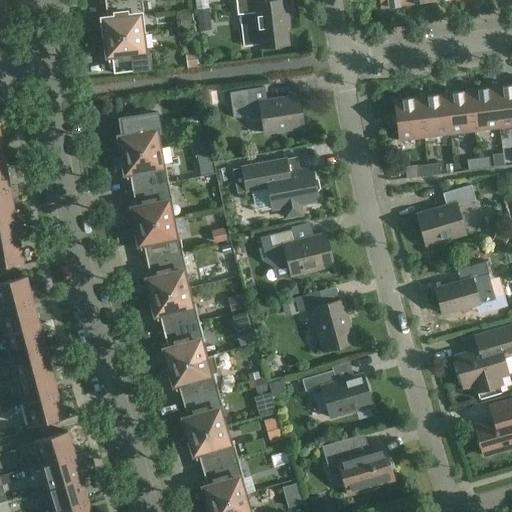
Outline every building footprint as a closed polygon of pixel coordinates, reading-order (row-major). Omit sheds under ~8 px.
[(141,0),(118,0),(104,1),(106,19),(103,20),(105,38),(141,34),(139,18),(144,17),(141,0)] [(235,0),(237,15),(256,13),(260,48),(288,44),(285,19),(288,19),(285,0),(282,0),(265,2),(264,0),(235,0)] [(406,5),(405,0),(378,0),(380,8),(406,5)] [(197,11),(199,24),(210,23),(208,10),(197,11)] [(191,15),(180,17),(182,29),(193,28),(191,15)] [(141,34),(105,38),(107,56),(111,56),(113,74),(150,69),(148,49),(143,50),(141,34)] [(188,69),(198,67),(196,51),(188,52),(189,56),(186,56),(188,69)] [(499,128),(511,126),(511,85),(494,87),(499,128)] [(264,87),(239,91),(230,93),(233,118),(260,114),(263,133),(303,127),(298,97),(266,102),(264,87)] [(474,131),(499,128),(494,87),(469,91),(474,131)] [(449,134),(474,131),(469,91),(444,94),(449,134)] [(419,97),(424,137),(449,134),(444,94),(419,97)] [(398,141),(424,137),(419,97),(393,100),(398,141)] [(122,155),(157,149),(155,133),(160,132),(156,112),(119,118),(122,136),(119,137),(122,155)] [(157,149),(122,155),(125,173),(129,173),(132,190),(168,183),(165,164),(160,165),(157,149)] [(208,153),(192,156),(194,172),(211,169),(208,153)] [(503,154),(494,155),(495,166),(504,166),(503,154)] [(489,157),(477,158),(479,169),(490,168),(489,157)] [(479,169),(477,158),(466,160),(468,171),(479,169)] [(272,210),(283,208),(285,218),(301,214),(299,204),(317,201),(311,168),(287,173),(285,159),(232,170),(237,193),(268,187),(272,210)] [(439,163),(427,165),(429,176),(440,174),(439,163)] [(416,166),(418,177),(429,176),(427,165),(416,166)] [(0,167),(0,192),(9,191),(5,167),(0,167)] [(168,183),(132,190),(135,208),(131,208),(135,227),(170,219),(167,203),(172,202),(168,183)] [(442,193),(446,206),(416,214),(426,245),(464,234),(456,206),(475,200),(470,185),(442,193)] [(0,192),(0,216),(14,214),(9,191),(0,192)] [(0,216),(0,241),(18,238),(14,214),(0,216)] [(170,219),(135,227),(139,244),(142,244),(146,261),(182,253),(178,234),(174,235),(170,219)] [(496,228),(491,241),(504,246),(509,234),(496,228)] [(224,229),(212,232),(215,245),(228,242),(224,229)] [(325,234),(294,242),(291,230),(260,238),(264,258),(274,263),(287,260),(291,275),(332,265),(325,234)] [(18,238),(0,241),(0,266),(23,263),(18,238)] [(228,245),(219,247),(221,252),(224,254),(230,253),(228,245)] [(182,253),(146,261),(150,278),(146,279),(151,297),(186,289),(182,273),(187,272),(182,253)] [(137,255),(121,264),(127,276),(144,267),(137,255)] [(456,270),(459,282),(434,289),(441,314),(478,304),(471,278),(488,274),(485,262),(456,270)] [(0,282),(0,309),(32,301),(26,276),(0,282)] [(295,284),(289,285),(286,290),(287,295),(297,293),(295,284)] [(186,289),(151,297),(155,315),(158,314),(163,332),(199,322),(194,303),(189,304),(186,289)] [(294,298),(298,313),(312,309),(324,351),(353,343),(341,300),(322,305),(318,292),(294,298)] [(244,307),(241,296),(228,300),(231,311),(244,307)] [(32,301),(0,309),(0,320),(3,333),(38,324),(32,301)] [(293,301),(281,304),(284,316),(296,313),(293,301)] [(234,315),(238,327),(248,324),(245,312),(234,315)] [(199,322),(163,332),(167,349),(164,350),(169,367),(203,358),(199,342),(204,341),(199,322)] [(3,333),(9,356),(44,347),(38,324),(3,333)] [(503,385),(501,377),(507,375),(500,351),(511,347),(511,325),(480,335),(484,347),(454,356),(463,388),(471,385),(474,393),(476,393),(478,399),(502,392),(500,386),(503,385)] [(44,347),(9,356),(16,379),(50,370),(44,347)] [(213,355),(203,358),(169,367),(173,385),(177,384),(182,401),(217,391),(213,374),(218,373),(213,355)] [(16,379),(22,402),(57,393),(50,370),(16,379)] [(362,374),(335,382),(332,371),(301,380),(305,392),(321,387),(330,418),(371,406),(362,374)] [(249,380),(259,378),(257,372),(248,375),(249,380)] [(269,394),(265,377),(253,380),(257,397),(269,394)] [(281,380),(268,384),(271,393),(284,389),(281,380)] [(217,391),(182,401),(187,418),(183,419),(188,437),(223,426),(218,411),(223,410),(217,391)] [(63,418),(57,393),(22,402),(28,427),(63,418)] [(511,399),(488,406),(492,419),(473,424),(483,456),(511,447),(511,399)] [(270,444),(284,439),(276,416),(263,421),(270,444)] [(202,470),(238,459),(232,440),(227,442),(223,426),(188,437),(193,454),(197,453),(202,470)] [(39,465),(74,455),(67,431),(32,441),(39,465)] [(353,437),(321,446),(329,472),(340,469),(347,495),(364,490),(363,488),(393,479),(383,448),(358,455),(353,437)] [(39,465),(46,488),(81,478),(74,455),(39,465)] [(193,456),(179,456),(179,472),(193,471),(193,456)] [(208,505),(243,495),(238,480),(243,478),(238,459),(202,470),(207,487),(203,488),(208,505)] [(88,501),(81,478),(46,488),(53,511),(88,501)] [(243,495),(208,505),(210,511),(253,511),(252,509),(248,510),(243,495)] [(53,511),(90,511),(88,501),(53,511)]
